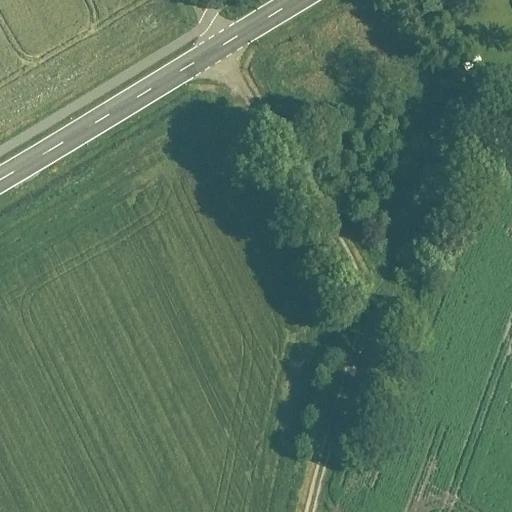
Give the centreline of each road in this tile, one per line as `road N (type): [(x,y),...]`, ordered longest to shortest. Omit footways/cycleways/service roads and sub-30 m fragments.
road 1 (residential): [(326,511),(361,366),(365,294),(222,49)]
road 2 (tertiary): [(0,182),(222,49)]
